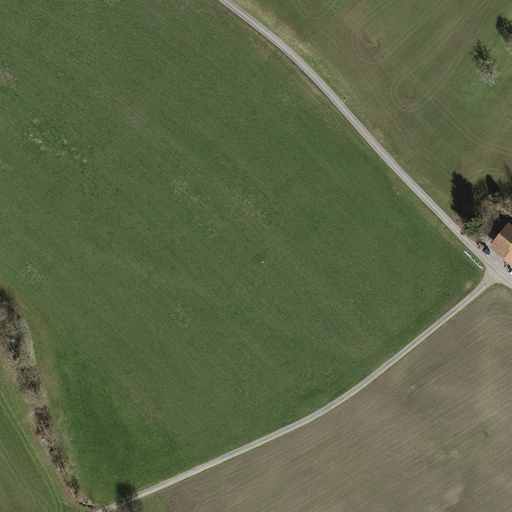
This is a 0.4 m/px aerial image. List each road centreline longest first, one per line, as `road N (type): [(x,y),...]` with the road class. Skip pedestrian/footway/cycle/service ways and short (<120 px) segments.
road 1 (track): [(498,271),(334,405),(104,511)]
road 2 (residential): [(511,282),(288,51),(223,0)]
